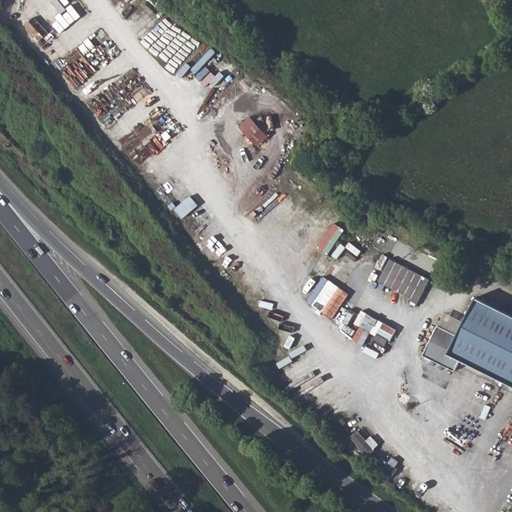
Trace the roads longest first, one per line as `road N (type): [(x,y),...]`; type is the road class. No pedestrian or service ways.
road 1 (trunk): [(388,511),(187,362),(0,183)]
road 2 (trunk): [(248,511),(0,206)]
road 3 (trunk): [(0,281),(185,511)]
